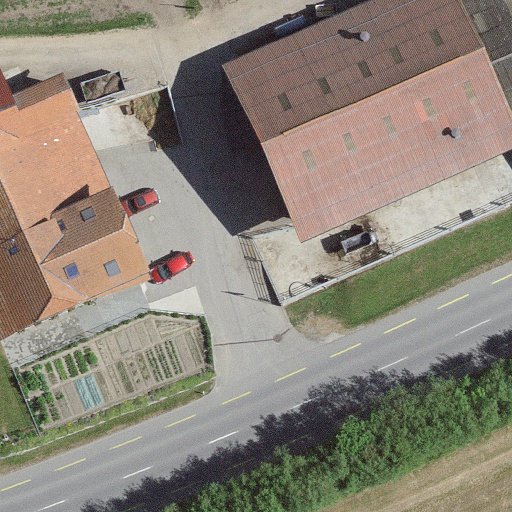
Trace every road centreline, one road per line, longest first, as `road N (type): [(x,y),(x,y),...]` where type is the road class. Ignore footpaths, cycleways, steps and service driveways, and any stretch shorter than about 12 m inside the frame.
road 1 (secondary): [(20,511),(288,404)]
road 2 (residential): [(185,166),(288,404)]
road 3 (secondary): [(288,404),(511,304)]
